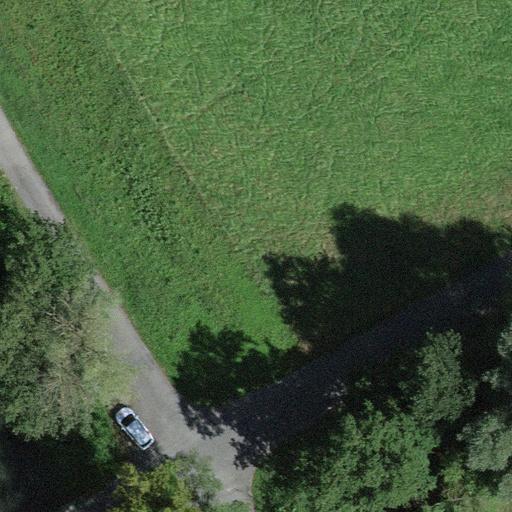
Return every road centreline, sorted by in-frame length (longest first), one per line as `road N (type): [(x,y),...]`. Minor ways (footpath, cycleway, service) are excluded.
road 1 (unclassified): [(94,511),(511,269)]
road 2 (track): [(0,137),(52,243),(184,457)]
